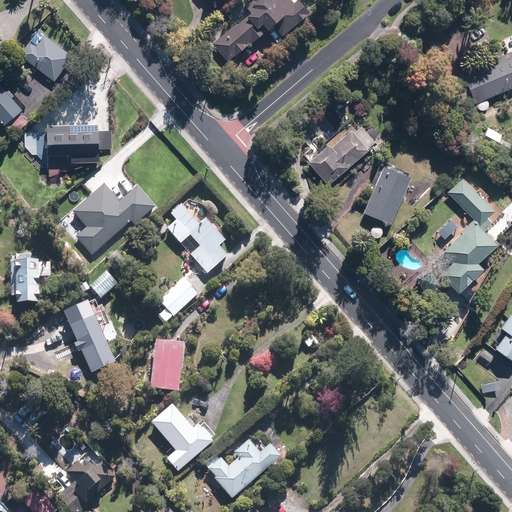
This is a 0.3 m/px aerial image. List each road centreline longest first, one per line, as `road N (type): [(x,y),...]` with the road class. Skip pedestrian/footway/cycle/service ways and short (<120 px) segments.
road 1 (tertiary): [(217,149),(511,485)]
road 2 (residential): [(396,0),(217,149)]
road 3 (tertiary): [(85,0),(217,149)]
